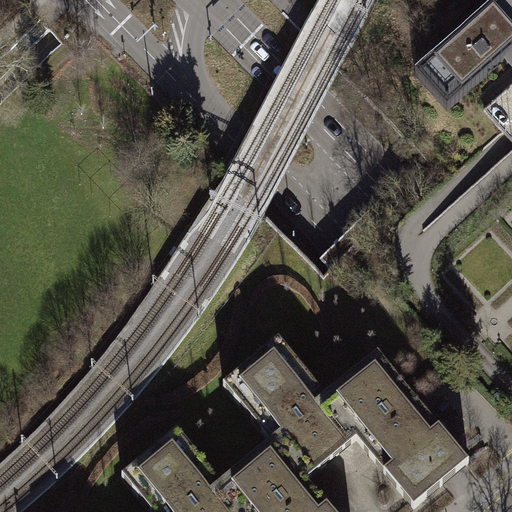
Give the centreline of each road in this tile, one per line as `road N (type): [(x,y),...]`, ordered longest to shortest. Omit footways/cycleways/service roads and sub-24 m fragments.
road 1 (primary): [(201,107),(511,427)]
road 2 (primary): [(511,313),(201,0)]
road 3 (primary): [(94,0),(201,107)]
